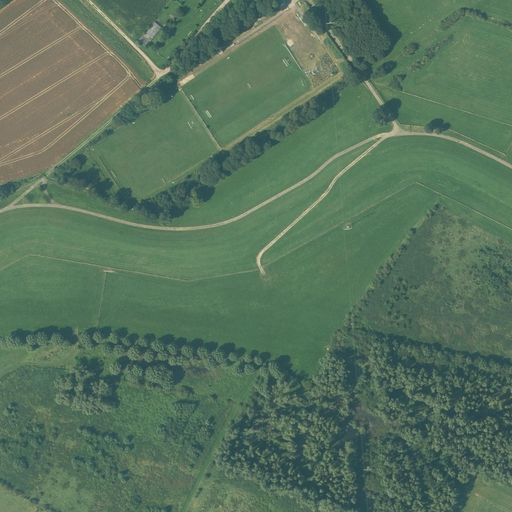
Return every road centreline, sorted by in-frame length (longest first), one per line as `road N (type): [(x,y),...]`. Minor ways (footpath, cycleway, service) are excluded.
road 1 (track): [(0,211),(49,205),(164,229),(226,223),(382,134),(446,136),(511,168)]
road 2 (track): [(7,208),(172,65),(229,0)]
road 3 (track): [(391,134),(259,256),(270,326),(260,370)]
road 4 (track): [(391,134),(395,124),(308,0)]
